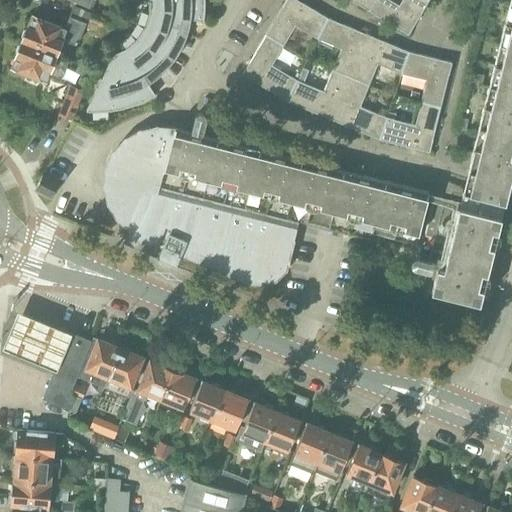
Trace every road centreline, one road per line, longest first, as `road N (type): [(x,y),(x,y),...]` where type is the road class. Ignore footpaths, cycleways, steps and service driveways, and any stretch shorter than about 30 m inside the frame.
road 1 (tertiary): [(468,413),(0,238)]
road 2 (residential): [(511,194),(369,157),(280,120),(200,74),(238,0)]
road 3 (residential): [(468,413),(511,296)]
